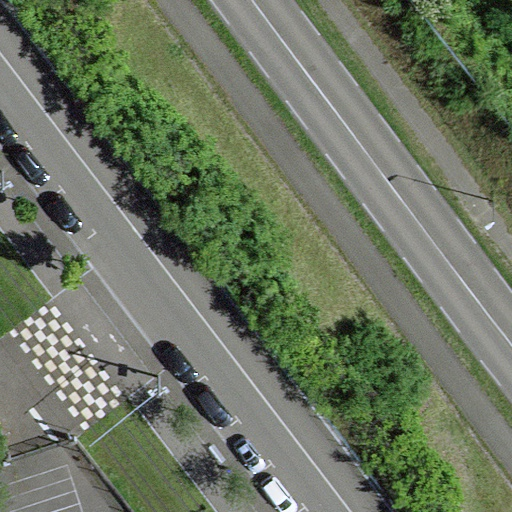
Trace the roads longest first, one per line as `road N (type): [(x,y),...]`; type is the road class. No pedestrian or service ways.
road 1 (residential): [(0,61),(341,511)]
road 2 (secondary): [(511,347),(252,0)]
